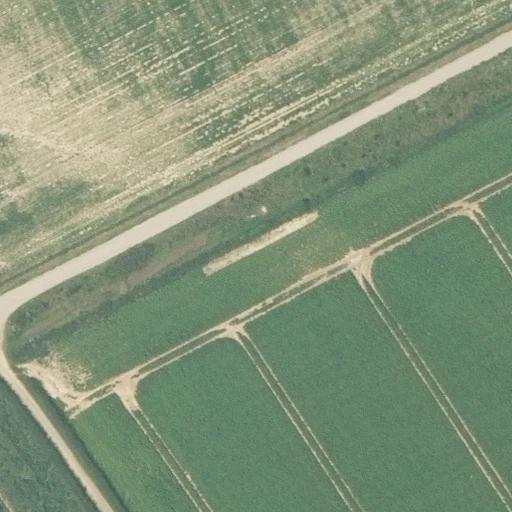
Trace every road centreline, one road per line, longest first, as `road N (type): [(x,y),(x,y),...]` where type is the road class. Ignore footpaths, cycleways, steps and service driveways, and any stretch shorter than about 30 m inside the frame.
road 1 (track): [(0,306),(511,37)]
road 2 (unclassified): [(103,511),(0,371)]
